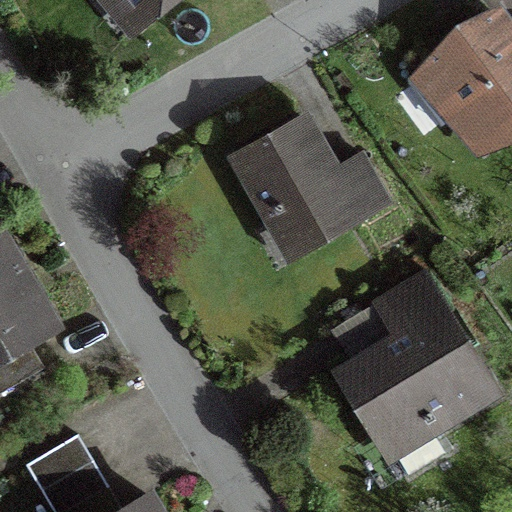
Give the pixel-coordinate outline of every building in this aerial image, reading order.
[(125,0),(143,21),(169,0),(125,0)] [(511,134),(511,11),(503,0),(490,0),(455,13),(408,74),(476,151),(511,134)] [(287,256),(391,198),(362,145),(340,158),(308,102),(226,148),(287,256)] [(0,394),(42,370),(27,344),(53,329),(32,295),(2,242),(0,239),(0,394)] [(502,390),(427,263),(371,296),(373,300),(330,325),(346,352),(330,361),(388,459),(398,453),(408,470),(447,448),(436,429),(502,390)] [(39,491),(50,511),(119,511),(105,487),(98,475),(90,461),(85,453),(75,437),(24,466),(39,491)] [(154,511),(146,498),(121,511),(154,511)]
